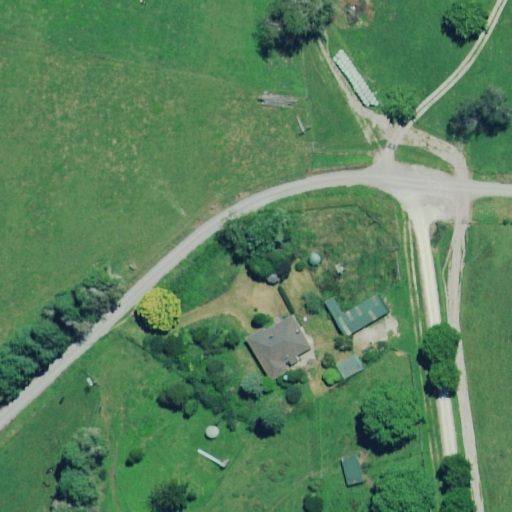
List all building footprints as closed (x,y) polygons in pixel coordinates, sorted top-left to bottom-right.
[(309,266),(310,266),(311,267),(313,268),(314,268),(316,269),(317,268),(319,268),(320,267),(322,266),(323,265),(324,264),(324,263),(325,261),(325,260),(325,258),(324,257),(324,255),(323,254),(322,253),(321,252),(319,251),(318,251),(316,251),(315,251),(313,251),(312,252),(310,253),(309,254),(308,255),(308,256),(307,258),(307,259),(307,261),(308,262),(308,264),(309,265),(309,266)] [(267,280),(268,281),(269,282),(270,282),(272,283),(273,283),(275,283),(276,282),(278,282),(279,281),(280,280),(281,279),(282,277),(282,276),(282,274),(282,272),(282,271),(281,270),(280,268),(279,267),(278,266),(277,266),(275,265),(274,265),(272,265),(270,265),(269,266),(268,267),(267,268),(266,269),(265,271),(265,272),(264,274),(265,275),(265,277),(266,278),(266,280),(267,280)] [(326,302),(346,336),(387,312),(377,294),(344,314),(334,297),(326,302)] [(263,328),(246,338),(271,382),(291,370),(287,363),(311,349),(292,317),(265,333),(263,328)] [(336,367),(344,380),(363,368),(356,355),(336,367)] [(356,455),(340,460),(348,486),(365,481),(356,455)]
